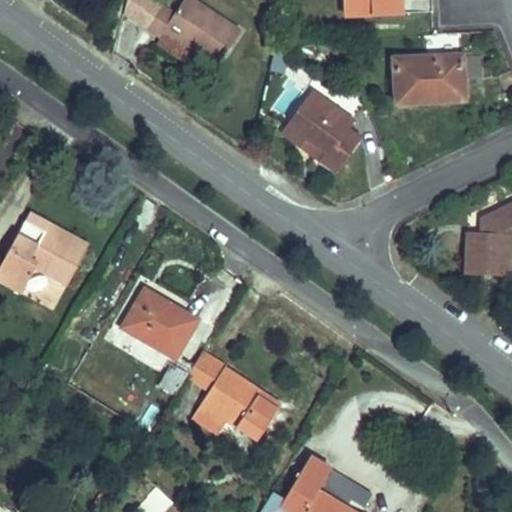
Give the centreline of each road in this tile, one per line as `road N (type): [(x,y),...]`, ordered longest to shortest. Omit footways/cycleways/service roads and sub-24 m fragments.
road 1 (tertiary): [(325,245),(0,11)]
road 2 (tertiary): [(511,381),(325,245)]
road 3 (residential): [(511,147),(325,245)]
